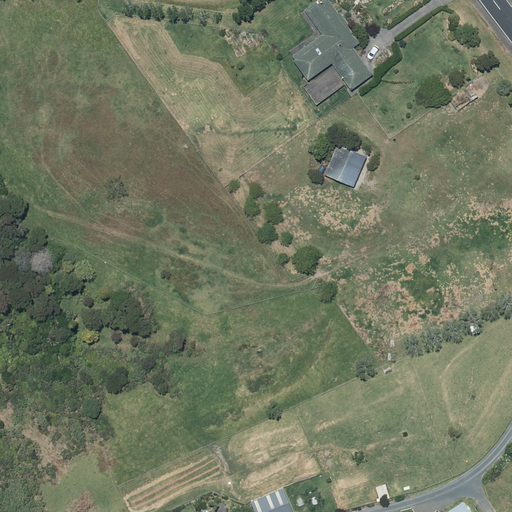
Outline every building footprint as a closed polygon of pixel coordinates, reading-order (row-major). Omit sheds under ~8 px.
[(317,1),(305,10),(323,34),(293,57),(310,79),(332,63),(353,90),(374,74),(353,47),(361,42),(349,26),(350,25),(341,12),(340,13),(329,0),(324,0),(319,4),(317,1)] [(338,144),(325,175),(354,187),(367,157),(338,144)] [(393,365),(386,368),(389,374),(396,371),(393,365)] [(387,485),(376,488),(379,501),(391,498),(387,485)] [(293,511),(285,489),(252,502),(256,511),(293,511)] [(471,511),(464,500),(445,511),(471,511)]
